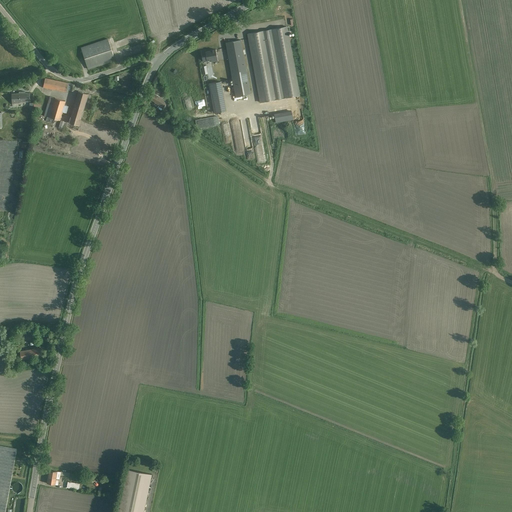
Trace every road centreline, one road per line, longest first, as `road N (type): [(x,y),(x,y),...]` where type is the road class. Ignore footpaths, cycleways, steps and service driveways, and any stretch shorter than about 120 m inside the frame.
road 1 (secondary): [(29,511),(74,290),(161,58)]
road 2 (track): [(140,103),(281,188),(486,270)]
road 3 (track): [(495,268),(491,178),(460,0)]
road 4 (track): [(495,268),(482,276),(445,511)]
